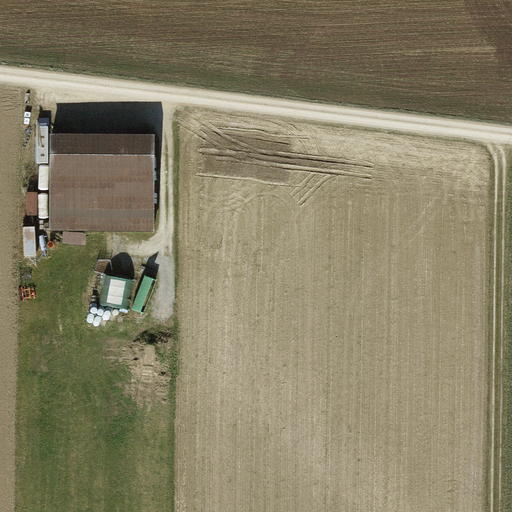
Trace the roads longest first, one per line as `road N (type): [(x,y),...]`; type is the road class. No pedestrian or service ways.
road 1 (track): [(0,73),(511,135)]
road 2 (track): [(501,134),(497,511)]
